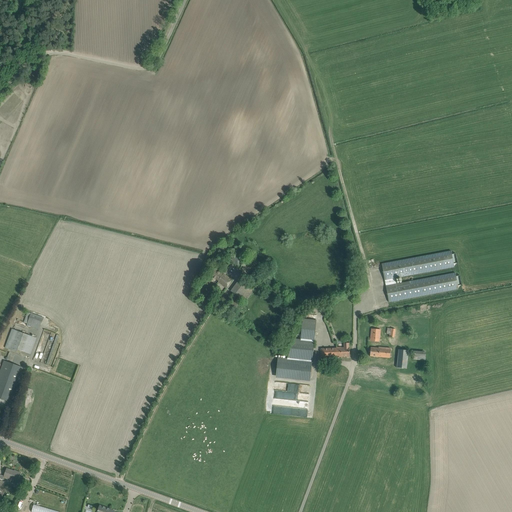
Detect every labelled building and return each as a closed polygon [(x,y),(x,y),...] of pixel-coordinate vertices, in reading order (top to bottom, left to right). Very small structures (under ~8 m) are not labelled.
[(451,251),(382,264),(389,303),(459,289),(456,273),(396,284),(395,279),(455,268),(451,251)] [(234,254),(230,260),(238,266),(242,260),(234,254)] [(250,257),(242,269),(248,274),(257,262),(250,257)] [(218,282),(226,288),(232,280),(222,273),(221,275),(214,269),(210,275),(219,281),(218,282)] [(240,278),(231,291),(245,301),(253,290),(245,284),(247,283),(240,278)] [(234,300),(228,310),(234,313),(240,304),(234,300)] [(27,312),(23,323),(39,329),(43,317),(27,312)] [(294,339),(287,359),(278,358),(276,374),(310,377),(316,320),(303,319),(301,339),(294,339)] [(11,329),(4,348),(29,357),(36,338),(11,329)] [(380,329),(371,329),(370,342),(380,342),(380,329)] [(321,349),(321,357),(350,356),(349,343),(344,343),(344,348),(341,348),(341,347),(336,347),(336,348),(321,349)] [(370,356),(390,358),(390,349),(379,348),(379,349),(371,348),(370,356)] [(398,350),(397,368),(406,369),(408,351),(398,350)] [(425,360),(425,351),(413,351),(413,360),(425,360)] [(11,402),(23,368),(5,361),(0,374),(0,398),(11,402)] [(7,468),(3,477),(13,481),(13,482),(17,483),(16,485),(19,486),(22,484),(24,478),(20,477),(20,476),(21,473),(20,473),(7,468)]
